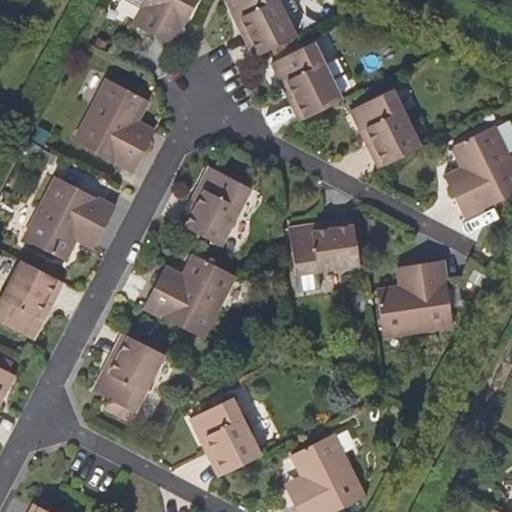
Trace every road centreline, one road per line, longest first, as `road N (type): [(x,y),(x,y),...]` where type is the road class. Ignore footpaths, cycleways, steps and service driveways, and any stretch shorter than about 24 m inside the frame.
road 1 (residential): [(46,415),(208,92),(270,140),(486,255)]
road 2 (residential): [(230,511),(46,415)]
